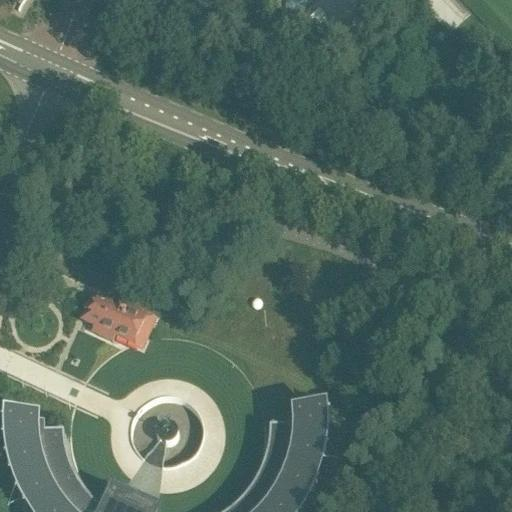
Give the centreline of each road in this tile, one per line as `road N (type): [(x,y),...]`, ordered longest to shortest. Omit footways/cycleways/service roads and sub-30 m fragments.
road 1 (primary): [(0,47),(325,183),(511,244)]
road 2 (track): [(511,376),(405,511)]
